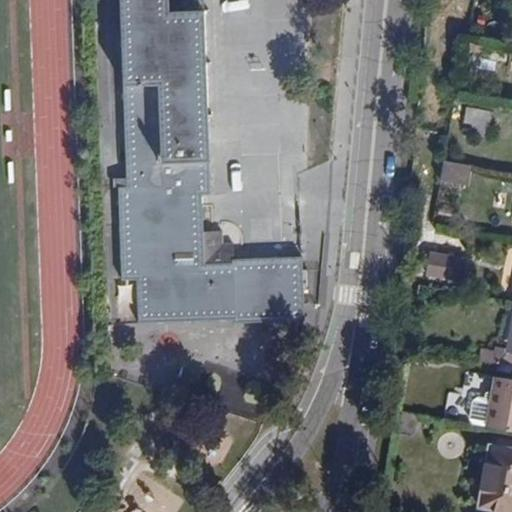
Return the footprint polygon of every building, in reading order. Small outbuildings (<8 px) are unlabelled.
[(232,264),(204,264),(202,196),(210,196),(203,0),(120,0),(126,177),(113,177),(113,187),(118,187),(122,281),(136,280),(138,323),(234,320),(235,324),(304,321),(302,257),(232,260),(232,264)] [(472,136),(490,137),(493,111),(460,107),(459,116),(465,117),(464,124),(473,125),(472,136)] [(464,124),(472,136),(473,125),(464,124)] [(440,182),(469,187),(474,167),(443,161),(440,182)] [(428,275),(461,281),(465,259),(431,253),(428,275)] [(481,360),(505,365),(508,352),(498,351),(497,353),(483,350),(481,360)] [(511,380),(496,377),(493,393),(486,392),(485,399),(477,398),(473,401),(469,418),(473,424),(511,431),(511,380)] [(480,505),(511,511),(511,449),(490,446),(480,505)]
